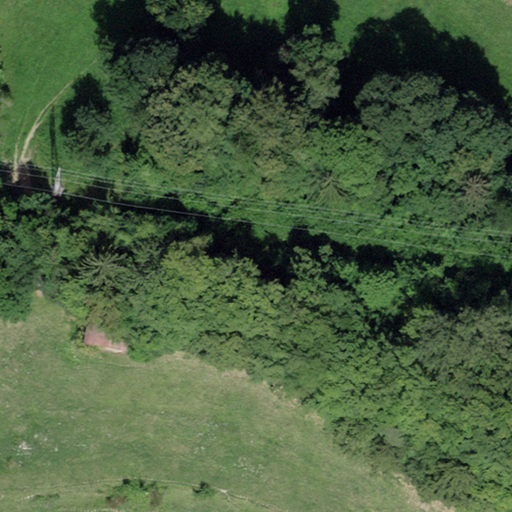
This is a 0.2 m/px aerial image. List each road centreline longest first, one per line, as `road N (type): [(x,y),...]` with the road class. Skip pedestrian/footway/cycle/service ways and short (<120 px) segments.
road 1 (unclassified): [(0,244),(81,295),(250,342),(487,511)]
road 2 (track): [(360,415),(390,411),(511,453)]
